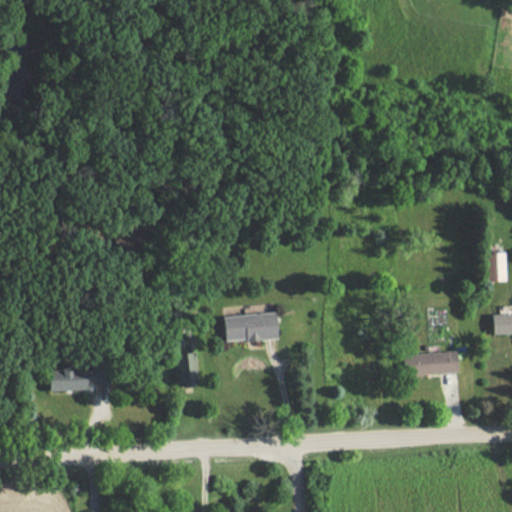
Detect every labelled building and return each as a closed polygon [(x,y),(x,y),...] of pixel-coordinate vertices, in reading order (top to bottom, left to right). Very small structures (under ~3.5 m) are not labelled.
[(504,280),(504,253),(487,253),(487,280),(504,280)] [(276,312),(221,314),(222,340),(277,338),(276,312)] [(511,332),(511,312),(491,313),(491,333),(511,332)] [(458,372),(457,351),(415,352),(416,373),(458,372)] [(197,385),(193,352),(176,354),(181,387),(197,385)] [(86,390),(86,383),(108,383),(107,362),(87,362),(87,366),(45,367),(46,390),(86,390)]
